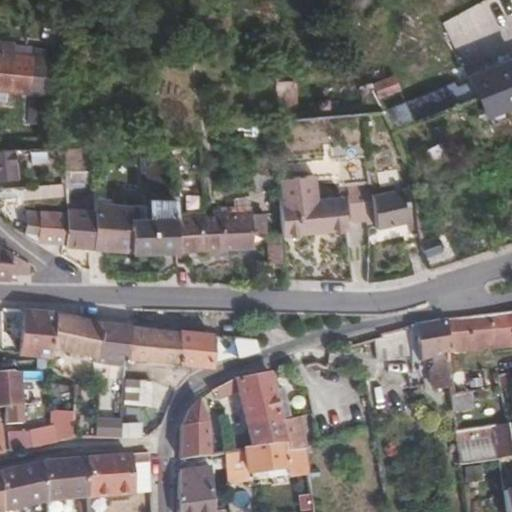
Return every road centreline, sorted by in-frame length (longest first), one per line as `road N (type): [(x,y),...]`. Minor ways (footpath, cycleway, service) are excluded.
road 1 (residential): [(165,511),(161,450),(185,392),(432,308),(452,283)]
road 2 (residential): [(452,283),(384,294),(93,294)]
